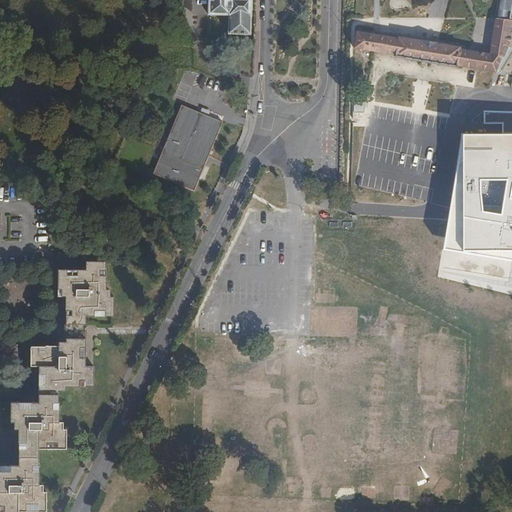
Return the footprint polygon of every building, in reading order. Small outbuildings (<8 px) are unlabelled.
[(229,32),(249,33),(249,0),(208,0),(209,14),(229,15),(229,32)] [(497,69),(502,72),(508,75),(511,75),(511,86),(511,87),(511,0),(498,0),(495,17),(489,53),(488,53),(460,48),(460,47),(397,36),(397,37),(356,31),(353,48),(387,53),(394,55),(394,56),(457,68),(457,66),(495,73),(497,69)] [(172,99),(192,108),(200,88),(181,80),(172,99)] [(354,102),(353,111),(364,112),(364,103),(354,102)] [(181,109),(152,176),(193,194),(221,126),(208,120),(201,117),(181,109)] [(201,117),(208,120),(210,114),(203,111),(201,117)] [(511,133),(454,134),(430,253),(506,264),(508,251),(511,250),(511,133)] [(389,188),(402,188),(403,178),(389,177),(389,188)] [(317,274),(388,275),(388,259),(360,259),(360,247),(317,247),(317,274)] [(19,465),(0,464),(0,511),(17,511),(18,511),(46,511),(46,492),(37,492),(38,458),(38,448),(66,449),(66,429),(57,429),(58,394),(58,386),(93,386),(94,366),(85,366),(86,338),(86,331),(86,324),(86,316),(113,316),(113,297),(105,296),(105,262),(86,261),(86,270),(58,270),(58,289),(66,289),(65,324),(65,330),(65,338),(65,346),(31,346),(30,366),(39,366),(39,394),(38,402),(10,402),(10,421),(19,421),(19,458),(19,465)] [(451,268),(429,267),(429,279),(439,279),(438,289),(455,290),(456,271),(451,271),(451,268)] [(332,298),(332,287),(322,287),(322,297),(332,298)] [(329,301),(313,300),(312,339),(328,339),(329,301)] [(372,376),(463,392),(475,321),(382,305),(380,312),(385,318),(386,317),(392,325),(397,326),(395,334),(387,340),(392,346),(388,345),(382,337),(380,347),(374,345),(364,353),(371,354),(364,359),(371,360),(367,364),(374,365),(372,376)] [(184,443),(205,442),(204,412),(183,412),(184,443)]
